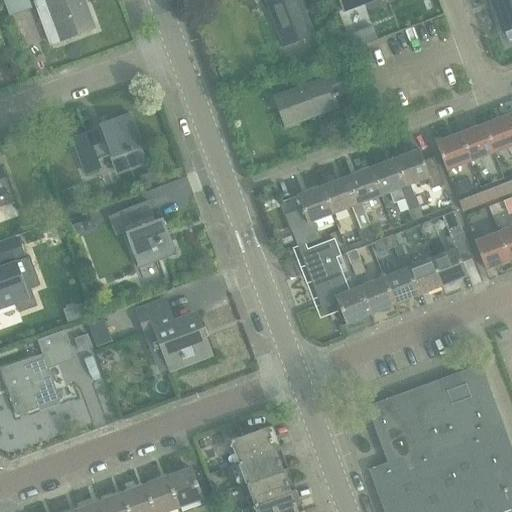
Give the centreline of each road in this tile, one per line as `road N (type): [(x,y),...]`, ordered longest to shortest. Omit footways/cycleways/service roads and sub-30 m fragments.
road 1 (residential): [(0,483),(295,372)]
road 2 (residential): [(229,195),(485,91)]
road 3 (residential): [(295,372),(511,292)]
road 4 (tertiary): [(295,372),(229,195)]
road 5 (residential): [(0,108),(174,42)]
road 6 (tertiary): [(229,195),(174,42)]
road 7 (tertiary): [(347,511),(295,372)]
